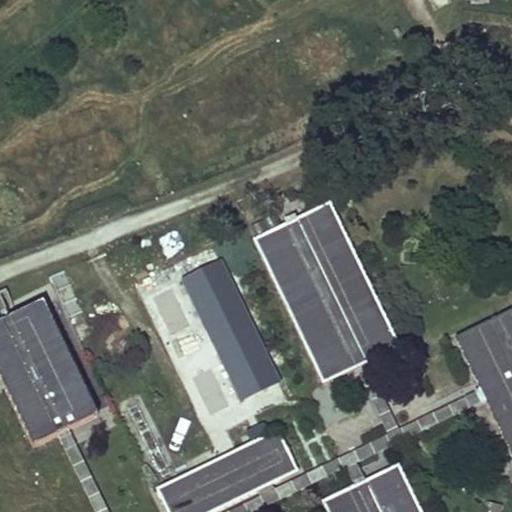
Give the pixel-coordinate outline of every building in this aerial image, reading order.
[(331,204),(253,241),(322,387),(362,368),(400,350),(331,204)] [(181,281),(236,406),(279,388),(224,262),(181,281)] [(43,305),(0,325),(0,383),(31,449),(62,434),(97,418),(43,305)] [(511,313),(455,341),(482,397),(511,458),(511,313)] [(205,412),(236,404),(233,392),(220,395),(214,370),(195,375),(205,412)] [(278,431),(155,490),(165,511),(217,511),(265,489),(298,473),(278,431)] [(361,485),(322,504),(326,511),(420,511),(399,467),(361,485)]
